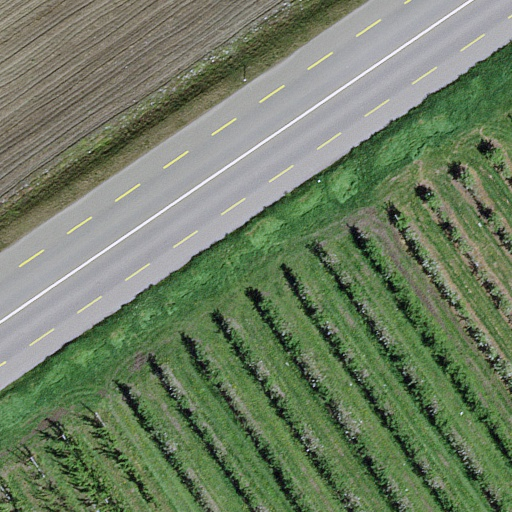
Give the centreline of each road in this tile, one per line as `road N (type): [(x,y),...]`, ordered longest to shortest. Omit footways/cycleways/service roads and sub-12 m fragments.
road 1 (primary): [(0,336),(485,0)]
road 2 (primary): [(422,0),(0,289)]
